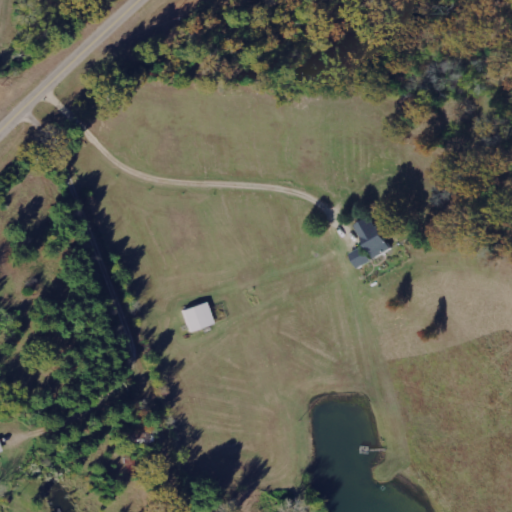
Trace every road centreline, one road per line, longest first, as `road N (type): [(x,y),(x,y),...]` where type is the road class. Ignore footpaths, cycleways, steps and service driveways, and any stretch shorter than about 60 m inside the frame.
road 1 (residential): [(0,216),(238,511)]
road 2 (tertiary): [(0,130),(140,0)]
